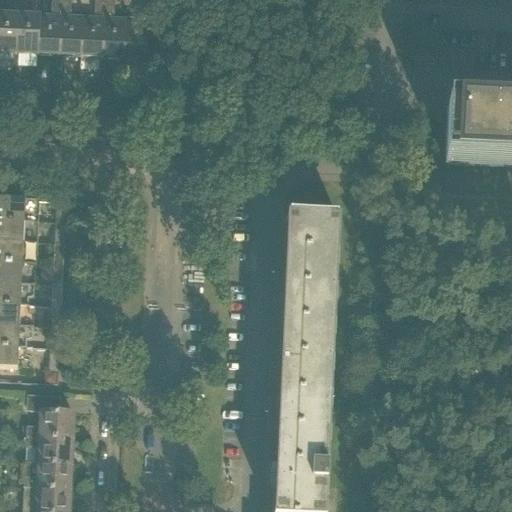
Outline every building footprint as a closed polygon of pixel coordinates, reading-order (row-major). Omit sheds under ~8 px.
[(0,14),(0,55),(15,56),(17,0),(7,0),(7,10),(8,10),(8,15),(0,14)] [(17,0),(15,56),(37,57),(38,21),(26,21),(26,16),(27,16),(27,0),(17,0)] [(51,22),(38,21),(37,57),(58,58),(60,0),(50,0),(50,17),(51,17),(51,22)] [(70,0),(60,0),(58,58),(79,59),(81,18),(69,18),(69,13),(70,13),(70,0)] [(81,18),(79,59),(101,60),(103,0),(94,0),(94,14),(94,19),(81,18)] [(113,0),(103,0),(101,60),(122,61),(124,20),(112,20),(112,15),(113,15),(113,0)] [(124,20),(122,61),(145,62),(147,0),(137,0),(137,16),(137,21),(124,20)] [(90,92),(89,103),(98,104),(99,92),(90,92)] [(511,106),(477,105),(459,105),(459,108),(446,108),(444,163),(445,163),(511,166),(511,106)] [(0,222),(22,224),(22,223),(23,219),(37,216),(38,203),(23,202),(8,202),(0,201),(0,222)] [(56,204),(55,220),(64,221),(65,204),(56,204)] [(324,511),(337,223),(338,223),(338,221),(286,218),(286,220),(293,221),(282,467),(274,467),(271,511),(324,511)] [(0,243),(6,244),(22,245),(36,246),(37,234),(22,229),(22,224),(0,222),(0,243)] [(64,230),(54,230),(54,246),(63,247),(64,230)] [(0,264),(21,266),(29,267),(29,266),(30,259),(21,259),(22,245),(6,244),(0,243),(0,264)] [(54,246),(53,263),(62,263),(63,247),(54,246)] [(254,258),(240,259),(241,278),(255,277),(254,258)] [(0,285),(5,286),(20,287),(20,286),(21,266),(0,264),(0,285)] [(52,271),(52,288),(61,289),(62,272),(52,271)] [(0,306),(19,308),(19,307),(20,287),(5,286),(0,285),(0,306)] [(52,288),(51,305),(61,305),(61,289),(52,288)] [(252,296),(245,296),(244,319),(252,319),(252,296)] [(0,327),(3,328),(18,329),(18,328),(19,308),(0,306),(0,327)] [(51,313),(50,330),(59,331),(60,314),(51,313)] [(0,348),(17,350),(25,351),(25,350),(26,330),(26,329),(18,328),(18,329),(3,328),(0,327),(0,348)] [(50,330),(49,347),(59,347),(59,331),(50,330)] [(0,370),(1,371),(16,371),(16,370),(17,350),(0,348),(0,370)] [(58,356),(49,356),(48,372),(57,373),(58,356)] [(26,429),(25,439),(71,441),(72,415),(59,415),(60,399),(26,397),(26,409),(30,414),(41,414),(40,429),(26,429)] [(71,441),(25,439),(25,450),(39,451),(38,465),(70,467),(71,441)] [(24,465),(23,490),(69,492),(70,467),(38,465),(24,465)] [(23,490),(22,501),(21,511),(67,511),(69,492),(23,490)]
